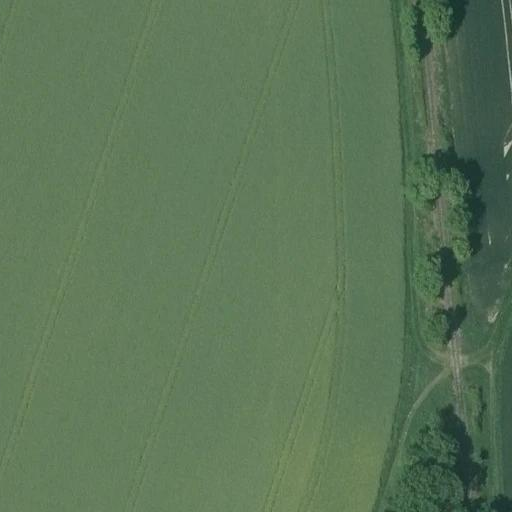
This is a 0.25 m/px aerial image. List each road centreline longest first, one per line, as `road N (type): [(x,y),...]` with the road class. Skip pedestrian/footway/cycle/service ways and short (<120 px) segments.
road 1 (track): [(417,348),(417,197),(400,0)]
road 2 (track): [(387,511),(417,348)]
road 3 (track): [(499,511),(496,360)]
